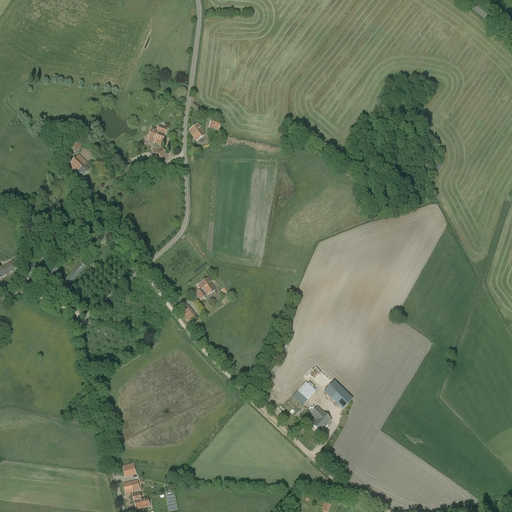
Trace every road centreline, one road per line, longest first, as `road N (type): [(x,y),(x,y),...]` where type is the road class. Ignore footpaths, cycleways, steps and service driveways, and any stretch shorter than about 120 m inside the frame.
road 1 (unclassified): [(124,511),(79,331),(185,226),(184,136),(198,0)]
road 2 (track): [(388,511),(349,490),(270,416),(194,340),(142,268)]
